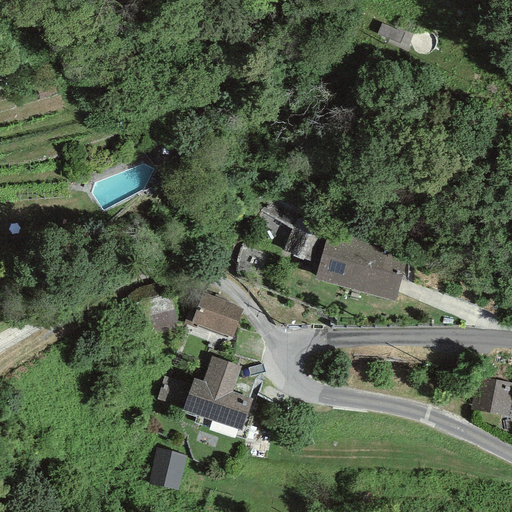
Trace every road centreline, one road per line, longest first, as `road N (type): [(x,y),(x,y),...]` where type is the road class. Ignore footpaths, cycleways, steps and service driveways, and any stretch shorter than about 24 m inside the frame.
road 1 (unclassified): [(283,346),(230,288),(182,270),(110,284),(0,345)]
road 2 (unclassified): [(511,455),(418,412),(305,389),(292,379),(283,346)]
road 3 (unclassified): [(283,346),(386,337),(511,342)]
road 4 (track): [(144,273),(0,375)]
